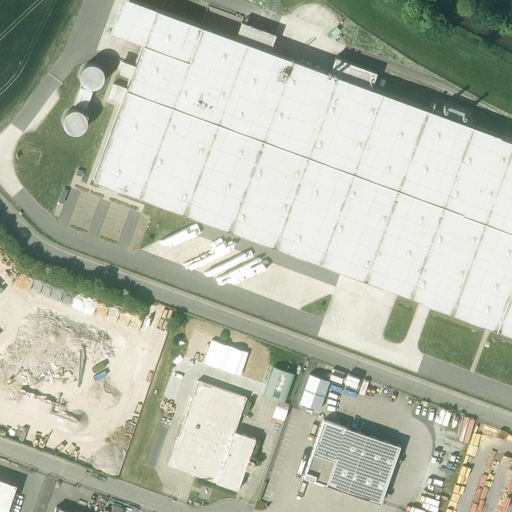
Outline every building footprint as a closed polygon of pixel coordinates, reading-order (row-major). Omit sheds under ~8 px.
[(511,332),(511,137),(469,122),(475,107),(432,91),(426,107),(370,86),(375,73),(332,57),(327,70),(267,48),(272,34),(239,21),(233,36),(133,0),(128,0),(116,33),(144,43),(127,89),(113,84),(107,99),(122,104),(94,180),(511,332)] [(78,71),(78,76),(79,80),(81,84),(85,87),(89,89),(94,89),(98,87),(102,85),(104,81),(105,77),(105,73),(104,69),(101,65),(97,63),(93,62),(88,62),(84,64),(81,67),(78,71)] [(86,108),(92,92),(81,88),(75,104),(86,108)] [(79,132),(83,130),(86,126),(87,121),(86,116),(83,113),(79,110),(75,109),(70,110),(66,112),(64,116),(63,121),(64,126),(66,129),(70,132),(75,133),(79,132)] [(317,364),(316,370),(328,373),(330,367),(317,364)] [(294,373),(273,366),(263,395),(284,402),(294,373)] [(345,383),(359,387),(362,377),(349,373),(345,383)] [(329,381),(309,374),(299,402),(319,409),(329,381)] [(246,397),(197,380),(168,466),(237,490),(245,469),(249,471),(253,469),(255,465),(253,461),(248,459),(255,438),(234,431),(246,397)] [(280,417),(286,419),(290,405),(279,402),(278,407),(283,408),(280,417)] [(345,427),(323,419),(303,476),(311,479),(324,483),(326,484),(345,427)] [(400,445),(345,427),(326,484),(380,503),(400,445)] [(0,511),(6,511),(16,485),(0,479),(0,511)]
